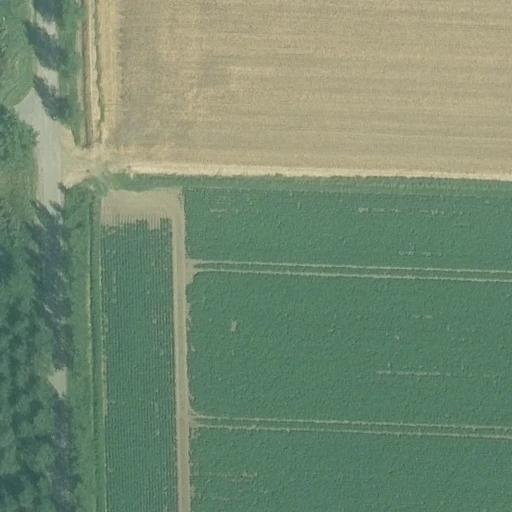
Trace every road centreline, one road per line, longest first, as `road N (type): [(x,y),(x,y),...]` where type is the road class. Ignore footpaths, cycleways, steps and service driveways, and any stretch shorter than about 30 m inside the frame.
road 1 (unclassified): [(62,511),(50,122)]
road 2 (unclassified): [(50,122),(46,0)]
